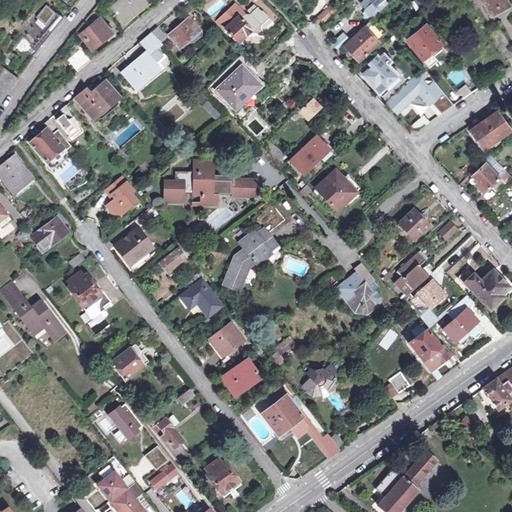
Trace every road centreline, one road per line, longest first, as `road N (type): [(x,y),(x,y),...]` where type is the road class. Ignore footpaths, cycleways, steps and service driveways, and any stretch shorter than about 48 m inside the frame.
road 1 (residential): [(88,236),(294,501)]
road 2 (residential): [(242,169),(285,185),(345,256),(386,206),(428,173)]
road 3 (tertiary): [(312,488),(511,342)]
road 4 (residential): [(173,0),(0,144)]
road 5 (residential): [(409,153),(306,42)]
road 6 (residential): [(87,0),(0,118)]
road 7 (residential): [(0,398),(89,511)]
road 8 (residential): [(409,153),(511,81)]
road 9 (residential): [(511,262),(428,173)]
